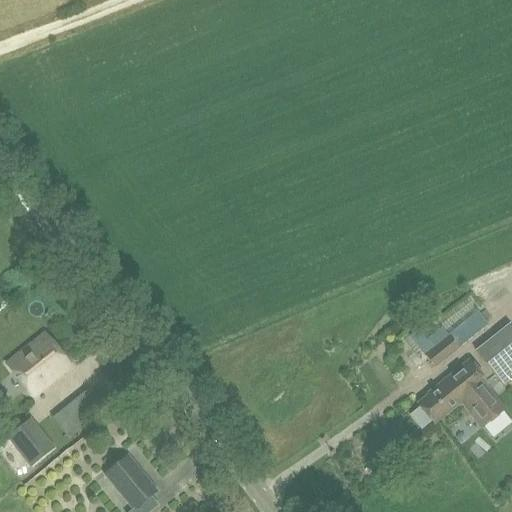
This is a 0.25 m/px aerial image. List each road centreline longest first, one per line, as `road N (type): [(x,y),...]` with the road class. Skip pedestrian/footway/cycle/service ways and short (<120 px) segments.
road 1 (tertiary): [(273,511),(0,161)]
road 2 (track): [(0,47),(121,0)]
